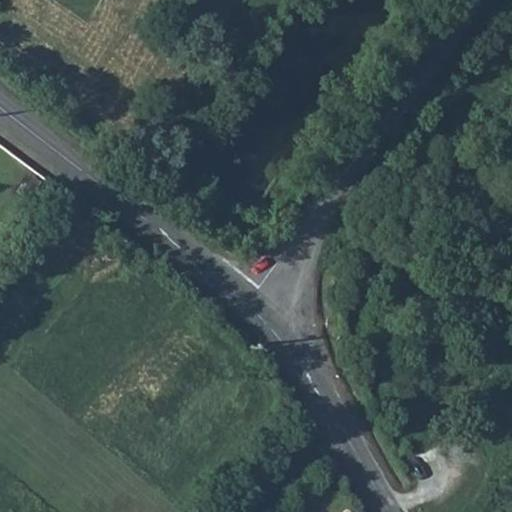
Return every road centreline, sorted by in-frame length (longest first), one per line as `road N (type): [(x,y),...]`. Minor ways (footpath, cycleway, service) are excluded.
road 1 (tertiary): [(254,301),(480,0)]
road 2 (tertiary): [(254,301),(0,108)]
road 3 (tertiary): [(388,511),(299,350),(254,301)]
